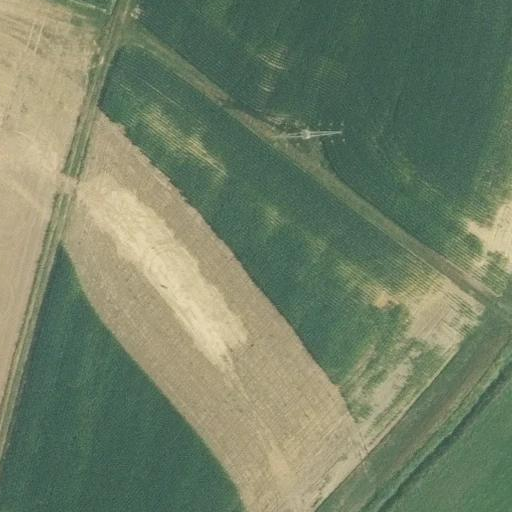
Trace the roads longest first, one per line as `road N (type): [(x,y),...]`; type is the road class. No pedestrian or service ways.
road 1 (track): [(126,0),(0,477)]
road 2 (track): [(120,16),(511,315)]
